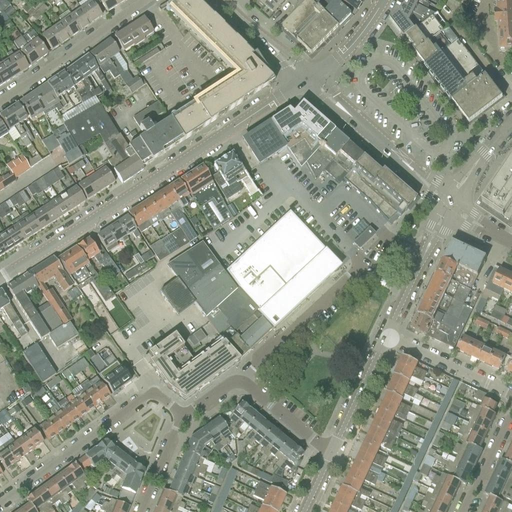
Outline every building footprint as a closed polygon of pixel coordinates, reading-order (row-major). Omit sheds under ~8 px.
[(0,0),(0,13),(1,15),(10,5),(3,0),(0,0)] [(34,0),(28,0),(26,3),(33,10),(39,4),(34,0)] [(117,6),(113,0),(98,0),(107,13),(117,6)] [(240,78),(171,123),(183,142),(267,87),(273,83),(255,55),(251,58),(192,0),(177,0),(174,3),(171,1),(158,9),(160,12),(165,9),(167,11),(170,9),(236,74),(237,73),(240,78)] [(270,0),(264,6),(273,14),(284,0),(285,0),(287,1),(288,0),(270,0)] [(339,28),(310,0),(307,0),(281,27),(312,56),(339,28)] [(310,0),(339,28),(351,16),(337,2),(335,0),(310,0)] [(337,0),(339,2),(348,8),(357,13),(361,6),(364,0),(337,0)] [(401,34),(404,39),(435,15),(406,0),(400,0),(392,16),(391,19),(392,23),(393,25),(394,26),(400,34),(400,35),(401,34)] [(427,0),(410,0),(428,9),(429,6),(425,4),(426,2),(427,0)] [(511,0),(495,0),(497,12),(494,12),(494,16),(495,26),(498,26),(499,53),(511,51),(511,0)] [(33,10),(26,3),(17,12),(25,19),(33,10)] [(91,3),(81,10),(91,24),(101,17),(91,3)] [(43,6),(37,12),(41,15),(47,9),(43,6)] [(81,10),(71,17),(81,31),(91,24),(81,10)] [(37,12),(32,18),(35,21),(35,22),(41,15),(37,12)] [(435,15),(404,39),(405,40),(410,47),(412,45),(414,48),(414,49),(413,49),(413,50),(413,51),(414,51),(415,53),(448,28),(442,20),(437,14),(435,15)] [(71,17),(61,23),(71,38),(81,31),(71,17)] [(143,19),(133,26),(114,38),(123,52),(133,46),(133,48),(144,41),(143,39),(153,33),(143,19)] [(61,23),(52,30),(62,45),(71,38),(61,23)] [(415,53),(425,66),(458,41),(448,28),(415,53)] [(62,45),(52,30),(42,37),(51,52),(62,45)] [(26,35),(22,38),(23,39),(39,61),(47,55),(37,40),(32,44),(26,35)] [(23,39),(15,45),(20,53),(25,59),(31,67),(39,61),(23,39)] [(109,41),(100,48),(119,77),(119,76),(124,73),(114,57),(118,54),(109,41)] [(425,66),(452,102),(485,77),(458,41),(425,66)] [(100,48),(90,55),(103,76),(108,72),(114,80),(119,77),(100,48)] [(132,65),(134,69),(159,54),(156,50),(132,65)] [(11,53),(7,55),(10,60),(19,75),(28,69),(23,60),(19,54),(14,57),(11,53)] [(89,56),(80,62),(90,77),(94,74),(106,93),(110,90),(98,71),(99,71),(89,56)] [(10,60),(1,65),(11,80),(19,75),(10,60)] [(72,67),(71,69),(76,76),(77,75),(82,82),(92,100),(100,94),(101,94),(98,89),(97,89),(93,92),(93,91),(86,79),(90,77),(80,62),(72,67)] [(0,82),(2,86),(11,80),(1,65),(0,65),(0,82)] [(71,69),(64,73),(73,90),(83,108),(92,103),(93,102),(92,100),(82,82),(77,75),(76,76),(71,69)] [(64,73),(56,79),(65,95),(73,90),(64,73)] [(124,73),(119,76),(119,77),(125,86),(125,87),(131,95),(143,87),(137,78),(133,81),(127,73),(124,73)] [(140,76),(137,78),(143,87),(146,85),(140,76)] [(485,77),(452,102),(469,124),(502,99),(485,77)] [(56,79),(47,86),(58,104),(62,110),(66,108),(61,98),(65,95),(56,79)] [(47,86),(35,94),(44,113),(54,107),(57,113),(62,110),(58,104),(47,86)] [(125,87),(121,90),(126,98),(131,95),(125,87)] [(44,113),(35,94),(21,103),(32,120),(43,113),(43,114),(44,113)] [(144,137),(128,148),(142,168),(153,161),(161,156),(183,142),(171,123),(170,120),(152,132),(147,123),(164,112),(157,103),(132,119),(144,137)] [(99,105),(63,126),(63,127),(77,150),(82,158),(83,157),(84,157),(87,156),(80,145),(99,135),(105,146),(104,146),(112,159),(107,163),(116,176),(122,185),(143,170),(142,168),(128,148),(120,136),(118,137),(99,105)] [(285,148),(300,171),(305,165),(314,182),(323,172),(347,144),(302,105),(293,116),(288,112),(269,124),(270,124),(285,148)] [(18,106),(9,111),(18,126),(24,135),(28,133),(22,124),(27,120),(23,114),(18,106)] [(0,116),(0,118),(5,125),(9,132),(13,129),(19,138),(24,135),(18,126),(9,111),(0,116)] [(258,165),(285,148),(270,124),(262,129),(261,129),(252,135),(249,137),(248,138),(247,138),(246,139),(242,141),(245,145),(246,147),(247,148),(258,165)] [(63,127),(52,134),(53,136),(59,147),(65,157),(77,150),(63,127)] [(28,133),(24,135),(29,143),(33,141),(28,133)] [(24,135),(19,138),(29,152),(30,155),(35,152),(33,150),(33,149),(29,143),(24,135)] [(53,136),(47,139),(54,151),(55,151),(59,147),(53,136)] [(47,139),(41,143),(49,154),(54,151),(47,139)] [(361,157),(347,144),(323,172),(338,185),(342,180),(361,157)] [(65,157),(63,158),(68,167),(82,158),(77,150),(65,157)] [(217,175),(212,178),(217,186),(219,189),(226,200),(241,191),(237,184),(233,179),(238,176),(251,196),(257,192),(245,174),(243,172),(244,172),(243,171),(243,172),(237,163),(232,154),(213,166),(217,172),(216,173),(217,175)] [(21,157),(5,167),(8,171),(9,173),(14,180),(30,170),(24,162),(21,157)] [(380,173),(361,157),(342,180),(360,196),(380,173)] [(511,157),(502,172),(503,173),(498,181),(500,182),(495,189),(494,188),(483,204),(509,222),(511,217),(511,157)] [(29,158),(24,162),(30,170),(35,166),(29,158)] [(104,168),(95,175),(105,190),(114,184),(112,179),(116,176),(107,163),(103,166),(104,168)] [(202,167),(191,175),(222,226),(232,219),(231,218),(226,208),(202,167)] [(53,172),(59,181),(63,178),(59,171),(57,169),(53,172)] [(365,201),(367,201),(367,202),(390,226),(399,217),(405,211),(415,200),(382,171),(380,173),(360,196),(365,201)] [(59,181),(53,172),(44,178),(50,187),(59,181)] [(9,173),(0,178),(0,184),(3,190),(15,182),(14,180),(9,173)] [(95,175),(86,180),(96,195),(105,190),(95,175)] [(222,226),(191,175),(180,181),(213,232),(222,226)] [(36,183),(42,192),(50,187),(44,178),(36,183)] [(96,195),(86,180),(77,186),(87,201),(96,195)] [(178,182),(168,189),(179,206),(182,210),(187,206),(185,204),(190,201),(188,197),(184,191),(179,183),(178,182)] [(27,189),(32,197),(36,194),(36,196),(42,192),(36,183),(30,186),(30,187),(27,189)] [(75,187),(66,193),(76,208),(85,203),(75,187)] [(170,213),(171,216),(180,229),(189,243),(196,238),(177,208),(179,206),(168,189),(158,196),(167,209),(167,210),(169,213),(170,213)] [(17,195),(24,204),(29,201),(22,192),(17,195)] [(66,193),(57,199),(67,214),(76,208),(66,193)] [(8,201),(13,208),(17,205),(18,208),(24,204),(17,195),(8,201)] [(161,222),(171,216),(170,213),(169,213),(167,210),(167,209),(158,196),(148,202),(157,215),(161,222)] [(57,199),(49,204),(59,219),(67,214),(57,199)] [(43,208),(40,210),(50,225),(59,219),(49,204),(46,200),(41,204),(43,208)] [(148,202),(138,208),(147,222),(150,227),(160,221),(157,215),(148,202)] [(254,203),(242,211),(245,215),(247,213),(250,216),(259,209),(254,203)] [(0,206),(0,207),(6,216),(11,213),(5,204),(0,206)] [(231,205),(226,208),(231,218),(237,215),(231,205)] [(150,227),(147,222),(138,208),(128,215),(140,234),(150,227)] [(40,210),(31,216),(41,231),(50,225),(40,210)] [(205,318),(213,328),(221,340),(239,361),(263,339),(328,278),(332,274),(334,273),(340,268),(334,262),(334,261),(329,256),(293,218),(290,214),(289,213),(289,214),(226,272),(238,289),(236,290),(223,272),(202,245),(167,267),(177,280),(160,292),(178,317),(194,304),(204,317),(205,318)] [(27,214),(19,218),(22,222),(22,223),(23,224),(24,225),(24,226),(25,227),(28,231),(28,232),(29,233),(30,234),(31,236),(32,237),(41,231),(31,216),(29,217),(27,215),(27,214)] [(127,217),(117,224),(126,237),(132,234),(135,239),(139,237),(132,226),(127,217)] [(19,218),(10,224),(13,228),(13,229),(22,243),(32,237),(31,236),(30,234),(29,233),(28,232),(28,231),(25,227),(24,226),(24,225),(23,224),(22,223),(22,222),(19,218)] [(194,218),(189,222),(194,229),(194,230),(199,226),(194,218)] [(117,224),(107,230),(116,244),(122,240),(124,243),(128,241),(126,237),(117,224)] [(13,228),(4,234),(13,249),(22,243),(13,229),(13,228)] [(180,229),(170,236),(178,249),(189,243),(180,229)] [(353,244),(359,250),(374,235),(369,229),(353,244)] [(107,230),(97,237),(107,254),(118,247),(116,244),(107,230)] [(4,234),(0,235),(0,247),(4,255),(13,249),(4,234)] [(170,236),(160,242),(161,244),(169,256),(178,249),(170,236)] [(100,267),(102,266),(107,273),(110,271),(114,276),(119,273),(110,261),(97,243),(92,246),(88,241),(78,248),(88,261),(93,258),(100,267)] [(159,241),(149,248),(159,262),(169,256),(161,244),(160,242),(159,242),(159,241)] [(450,246),(443,261),(477,277),(486,259),(456,244),(450,246)] [(76,249),(57,261),(63,269),(73,284),(74,284),(77,288),(76,288),(78,292),(91,284),(105,304),(114,297),(88,265),(82,257),(76,249)] [(149,252),(140,258),(143,263),(143,264),(144,263),(153,257),(149,252)] [(137,255),(134,257),(140,266),(143,263),(140,258),(137,255)] [(53,258),(28,274),(38,289),(42,296),(43,296),(48,304),(50,308),(63,326),(71,321),(51,290),(48,292),(43,285),(44,285),(54,278),(64,293),(73,286),(56,262),(53,258)] [(443,261),(436,275),(470,292),(477,277),(443,261)] [(143,264),(134,270),(137,275),(147,269),(144,263),(143,264)] [(494,269),(485,290),(500,297),(503,291),(510,275),(509,276),(505,274),(506,273),(499,270),(499,271),(494,269)] [(134,270),(124,276),(128,281),(137,275),(134,270)] [(28,274),(15,282),(25,297),(38,289),(28,274)] [(429,290),(472,310),(479,296),(470,292),(436,275),(429,290)] [(503,291),(511,295),(511,275),(510,275),(503,291)] [(40,341),(47,337),(49,336),(35,312),(25,298),(15,282),(6,288),(40,341)] [(75,289),(67,294),(70,299),(78,293),(75,289)] [(465,324),(472,310),(429,290),(423,302),(452,316),(452,317),(465,324)] [(1,291),(0,291),(0,311),(2,310),(9,322),(17,317),(1,291)] [(480,299),(475,311),(481,314),(486,302),(480,299)] [(460,335),(465,324),(452,317),(452,316),(423,302),(417,315),(460,335)] [(48,304),(35,312),(37,316),(50,308),(48,304)] [(50,308),(37,316),(49,335),(49,336),(63,327),(63,326),(50,308)] [(490,317),(490,318),(501,323),(504,318),(499,315),(493,312),(490,317)] [(458,341),(460,335),(417,315),(411,329),(454,350),(458,341)] [(477,319),(475,325),(480,327),(483,322),(477,319)] [(19,321),(12,326),(20,338),(20,339),(27,334),(22,326),(19,321)] [(483,322),(480,327),(486,330),(489,324),(483,322)] [(49,336),(48,337),(56,350),(77,336),(69,324),(63,327),(49,336)] [(498,329),(496,334),(501,337),(504,331),(498,329)] [(504,331),(501,337),(507,340),(510,334),(504,331)] [(239,361),(221,340),(193,361),(175,336),(143,358),(144,359),(148,364),(149,364),(156,373),(155,373),(156,373),(159,376),(158,376),(158,377),(158,376),(168,390),(174,394),(184,402),(199,390),(200,391),(199,390),(207,384),(208,385),(208,384),(240,361),(239,361)] [(456,351),(467,356),(474,342),(463,337),(456,351)] [(467,356),(477,361),(484,347),(474,342),(467,356)] [(36,346),(22,354),(41,385),(55,375),(36,346)] [(477,361),(488,366),(494,352),(484,347),(477,361)] [(498,371),(503,361),(505,357),(494,352),(488,366),(498,371)] [(403,357),(398,367),(424,379),(426,374),(415,369),(417,364),(403,357)] [(83,360),(75,365),(79,370),(80,371),(87,366),(83,360)] [(116,362),(107,369),(121,388),(130,381),(116,362)] [(75,365),(67,370),(71,376),(72,377),(80,371),(79,370),(75,365)] [(398,367),(394,376),(395,376),(409,383),(420,387),(422,383),(423,382),(424,379),(398,367)] [(98,375),(112,395),(121,388),(107,369),(98,375)] [(71,376),(67,370),(61,375),(65,380),(71,376)] [(395,376),(391,385),(415,396),(417,391),(408,386),(409,383),(395,376)] [(57,378),(52,382),(55,386),(61,382),(57,378)] [(102,402),(110,397),(96,378),(88,383),(102,402)] [(452,381),(448,390),(454,393),(458,383),(452,381)] [(52,382),(45,386),(49,391),(55,386),(52,382)] [(82,391),(94,408),(102,402),(88,383),(87,382),(79,387),(82,391)] [(25,395),(31,392),(26,384),(21,387),(25,395)] [(461,384),(458,391),(463,394),(466,387),(461,384)] [(387,393),(388,394),(401,400),(403,396),(421,404),(423,400),(415,396),(391,385),(387,393)] [(42,389),(36,393),(40,397),(45,393),(42,389)] [(448,390),(445,397),(451,399),(454,393),(448,390)] [(82,391),(74,396),(87,413),(94,408),(82,391)] [(477,392),(474,399),(482,403),(479,408),(493,414),(497,406),(484,399),(485,396),(486,396),(477,392)] [(36,393),(30,397),(33,402),(40,397),(36,393)] [(388,394),(384,402),(408,414),(410,409),(400,404),(401,400),(388,394)] [(75,402),(69,406),(79,419),(87,413),(74,396),(72,398),(75,402)] [(31,403),(28,398),(21,404),(24,408),(31,403)] [(65,399),(57,405),(71,425),(79,419),(69,406),(65,399)] [(50,401),(45,405),(54,417),(64,430),(71,425),(57,405),(54,400),(51,402),(50,401)] [(454,400),(451,405),(458,408),(462,410),(465,405),(454,400)] [(443,401),(440,408),(446,410),(449,403),(443,401)] [(384,402),(380,411),(393,417),(394,417),(404,422),(411,425),(415,417),(408,414),(384,402)] [(227,425),(225,428),(229,434),(230,433),(249,410),(241,403),(237,409),(235,407),(232,410),(230,414),(231,415),(227,419),(232,423),(229,427),(227,425)] [(451,405),(448,411),(455,414),(458,408),(451,405)] [(470,409),(468,413),(491,424),(496,415),(493,414),(479,408),(477,407),(475,411),(470,409)] [(440,408),(437,414),(442,417),(446,410),(440,408)] [(12,409),(7,413),(10,418),(16,414),(12,409)] [(5,410),(0,413),(0,424),(1,426),(2,427),(12,420),(10,418),(7,413),(5,410)] [(230,436),(234,439),(238,434),(236,433),(243,424),(248,428),(257,417),(249,410),(229,434),(230,436)] [(380,411),(376,420),(400,431),(402,426),(392,421),(393,417),(380,411)] [(471,420),(469,424),(487,433),(491,424),(468,413),(466,417),(471,420)] [(446,416),(443,422),(451,426),(455,418),(447,414),(446,416)] [(46,417),(44,419),(56,436),(64,430),(54,417),(49,421),(46,417)] [(257,417),(248,428),(251,431),(244,440),(245,440),(248,443),(265,423),(257,417)] [(435,418),(432,425),(437,428),(441,421),(435,418)] [(56,436),(44,419),(42,421),(44,424),(38,428),(48,442),(56,436)] [(230,436),(229,434),(225,428),(219,419),(210,425),(225,446),(229,443),(226,439),(230,436)] [(376,420),(372,428),(394,439),(396,434),(398,435),(400,431),(376,420)] [(443,422),(440,429),(448,432),(448,433),(451,426),(443,422)] [(265,423),(248,443),(251,446),(255,441),(259,445),(272,429),(265,423)] [(462,426),(460,430),(483,441),(487,433),(469,424),(467,429),(462,426)] [(210,425),(202,431),(214,448),(217,452),(225,446),(210,425)] [(432,425),(429,432),(434,434),(437,428),(432,425)] [(372,428),(368,437),(392,448),(394,443),(392,442),(394,439),(372,428)] [(272,429),(259,445),(263,448),(260,453),(263,455),(280,435),(272,429)] [(463,437),(461,441),(479,450),(483,441),(460,430),(458,434),(463,437)] [(34,431),(25,438),(33,450),(43,443),(34,431)] [(185,453),(201,460),(200,461),(203,462),(204,461),(205,461),(214,448),(202,431),(191,439),(190,440),(185,453)] [(438,433),(435,440),(440,442),(443,435),(438,433)] [(280,435),(263,455),(267,458),(270,454),(274,458),(288,442),(280,435)] [(427,435),(424,442),(429,445),(433,438),(427,435)] [(368,437),(364,445),(377,452),(379,447),(390,452),(392,448),(368,437)] [(25,438),(16,445),(24,457),(33,450),(25,438)] [(12,439),(2,446),(15,463),(24,457),(16,445),(12,439)] [(243,442),(237,443),(238,450),(244,449),(243,448),(248,443),(245,440),(243,442)] [(420,440),(418,444),(422,446),(420,451),(425,453),(429,445),(424,442),(420,440)] [(456,445),(454,449),(478,460),(482,451),(479,450),(461,441),(460,441),(463,443),(461,447),(456,445)] [(288,442),(274,458),(278,461),(275,465),(279,468),(295,448),(288,442)] [(105,461),(108,463),(118,452),(107,443),(104,443),(77,462),(86,474),(105,461)] [(364,445),(360,454),(383,465),(386,460),(375,455),(377,452),(364,445)] [(15,463),(2,446),(0,447),(0,462),(6,470),(15,463)] [(295,448),(279,468),(282,471),(286,467),(290,470),(293,466),(295,468),(299,465),(301,462),(298,460),(303,455),(295,448)] [(457,455),(455,460),(474,469),(478,460),(454,449),(453,453),(457,455)] [(430,450),(427,457),(432,460),(432,459),(446,466),(448,462),(434,455),(435,452),(430,450)] [(105,475),(109,478),(125,457),(118,452),(108,463),(105,468),(108,471),(105,475)] [(416,458),(416,459),(421,462),(425,455),(419,452),(418,454),(416,458)] [(511,454),(507,452),(503,461),(511,465),(511,454)] [(185,453),(181,463),(205,472),(206,468),(202,466),(203,462),(200,461),(201,460),(185,453)] [(360,454),(355,463),(369,469),(371,464),(382,469),(383,465),(360,454)] [(232,456),(226,460),(229,464),(234,461),(235,460),(232,455),(232,456)] [(116,477),(120,480),(132,463),(125,457),(109,478),(113,481),(116,477)] [(416,459),(412,466),(418,469),(421,462),(416,459)] [(424,464),(423,466),(430,469),(433,462),(426,459),(424,464)] [(448,462),(446,466),(470,477),(474,469),(455,460),(453,464),(448,462)] [(500,460),(496,469),(511,476),(511,465),(503,461),(500,460)] [(131,505),(144,474),(143,472),(132,463),(120,480),(124,483),(121,490),(122,490),(117,500),(131,505)] [(181,463),(177,472),(195,479),(197,474),(203,476),(205,472),(181,463)] [(355,463),(351,471),(375,482),(378,477),(367,473),(369,469),(355,463)] [(75,464),(66,470),(82,491),(85,488),(82,484),(87,481),(75,464)] [(422,467),(419,474),(426,478),(430,470),(430,469),(423,466),(422,467)] [(446,466),(445,470),(449,472),(447,476),(447,477),(460,484),(466,486),(470,477),(446,466)] [(221,469),(218,477),(223,480),(226,471),(221,469)] [(251,469),(248,474),(255,477),(258,472),(251,469)] [(511,476),(496,469),(492,477),(511,486),(511,483),(511,476)] [(66,470),(58,476),(67,488),(71,486),(78,494),(82,491),(66,470)] [(231,470),(227,479),(232,482),(236,472),(231,470)] [(411,470),(407,476),(413,479),(416,472),(411,470)] [(351,471),(347,480),(361,486),(363,481),(374,486),(375,482),(351,471)] [(177,472),(173,481),(200,492),(202,488),(193,484),(195,479),(177,472)] [(416,474),(413,480),(418,482),(421,476),(419,475),(416,474)] [(435,477),(433,481),(456,492),(460,484),(447,477),(441,475),(439,479),(435,477)] [(58,476),(50,482),(66,503),(69,500),(66,496),(71,493),(67,488),(58,476)] [(407,476),(404,483),(410,486),(413,479),(407,476)] [(273,477),(270,484),(275,486),(276,487),(284,491),(288,483),(280,480),(273,477)] [(492,477),(488,486),(511,497),(511,495),(511,491),(509,490),(511,486),(492,477)] [(227,479),(223,487),(229,489),(232,482),(227,479)] [(347,480),(344,487),(344,488),(356,494),(368,499),(370,494),(359,489),(361,486),(347,480)] [(200,492),(173,481),(169,490),(188,498),(191,493),(196,495),(198,491),(200,492)] [(435,487),(433,492),(452,501),(456,492),(433,481),(431,485),(435,487)] [(50,482),(42,488),(55,505),(58,502),(61,506),(62,506),(66,503),(50,482)] [(95,482),(91,486),(97,491),(97,490),(100,486),(95,482)] [(259,483),(255,492),(255,493),(280,504),(285,495),(276,491),(270,488),(260,484),(259,483)] [(484,495),(489,497),(508,506),(503,503),(505,499),(510,501),(511,497),(488,486),(484,495)] [(214,487),(210,496),(215,498),(219,489),(214,487)] [(342,487),(338,496),(362,507),(364,503),(359,500),(361,496),(356,494),(344,488),(344,487),(342,487)] [(403,487),(399,494),(405,496),(408,489),(403,487)] [(42,488),(34,494),(47,511),(52,511),(50,508),(55,505),(42,488)] [(89,489),(85,495),(89,498),(94,493),(89,489)] [(222,490),(219,497),(225,500),(228,493),(222,490)] [(162,491),(159,500),(178,508),(183,510),(184,505),(180,503),(182,499),(162,491)] [(255,492),(253,497),(264,502),(261,507),(272,511),(276,511),(280,504),(255,493),(255,492)] [(408,498),(407,500),(412,502),(415,494),(411,492),(408,498)] [(427,494),(425,498),(448,509),(452,501),(433,492),(431,496),(427,494)] [(25,500),(28,504),(34,511),(47,511),(34,494),(25,500)] [(399,494),(396,500),(402,503),(405,496),(399,494)] [(85,495),(81,500),(85,504),(89,499),(89,498),(85,495)] [(95,496),(91,501),(95,504),(100,499),(97,496),(96,495),(95,496)] [(338,496),(334,504),(348,511),(350,507),(360,511),(362,507),(338,496)] [(219,497),(216,504),(222,507),(225,500),(219,497)] [(489,497),(485,506),(497,511),(511,511),(511,510),(511,507),(508,506),(489,497)] [(427,504),(425,509),(431,511),(446,511),(448,509),(425,498),(423,502),(427,504)] [(103,503),(102,507),(113,511),(127,511),(129,508),(110,500),(108,505),(103,503)] [(159,500),(155,509),(163,511),(176,511),(178,508),(159,500)] [(91,501),(87,506),(88,506),(92,509),(95,504),(91,501)]
